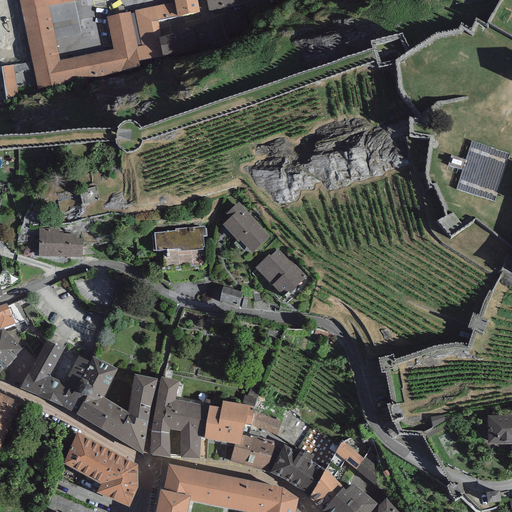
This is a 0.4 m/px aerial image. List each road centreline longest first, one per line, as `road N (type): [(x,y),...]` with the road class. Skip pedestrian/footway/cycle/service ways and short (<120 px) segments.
road 1 (residential): [(438,471),(377,431),(347,342),(331,325),(193,305),(131,270),(100,263),(0,302)]
road 2 (residential): [(311,511),(300,492),(232,469),(146,460)]
road 3 (residential): [(0,386),(146,460)]
